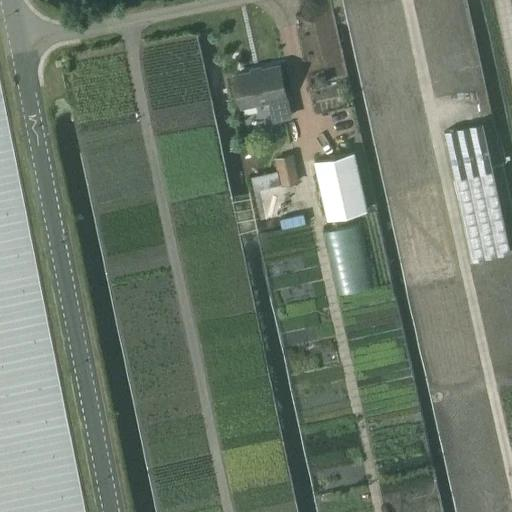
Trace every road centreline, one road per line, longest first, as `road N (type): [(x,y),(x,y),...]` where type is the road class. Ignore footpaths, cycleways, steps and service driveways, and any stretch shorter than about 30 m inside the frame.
road 1 (track): [(229,511),(127,23)]
road 2 (unclassified): [(113,511),(17,44)]
road 3 (unclassified): [(17,44),(253,0)]
